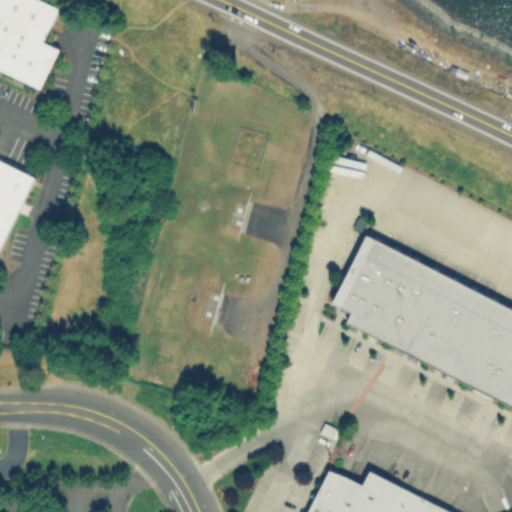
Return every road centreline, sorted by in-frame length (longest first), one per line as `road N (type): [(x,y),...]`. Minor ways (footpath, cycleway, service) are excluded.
road 1 (secondary): [(220,0),(511,135)]
road 2 (tertiary): [(175,477),(140,440),(106,421),(63,408),(0,407)]
